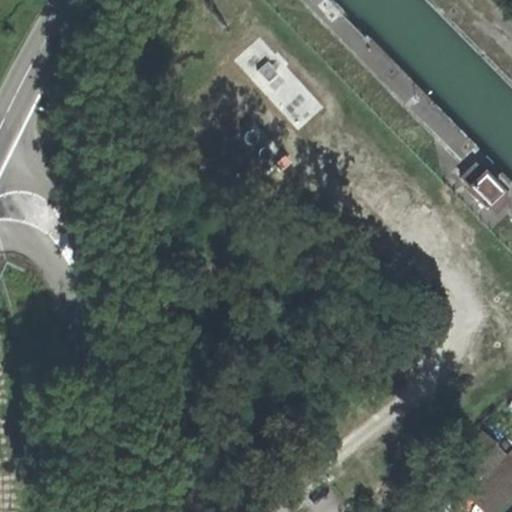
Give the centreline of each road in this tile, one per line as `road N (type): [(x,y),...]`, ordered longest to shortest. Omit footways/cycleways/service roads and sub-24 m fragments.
road 1 (unclassified): [(7,105),(81,233),(91,342)]
road 2 (unclassified): [(91,342),(109,511)]
road 3 (unclassified): [(0,232),(33,240),(60,266),(91,342)]
road 4 (secondary): [(67,0),(7,105)]
